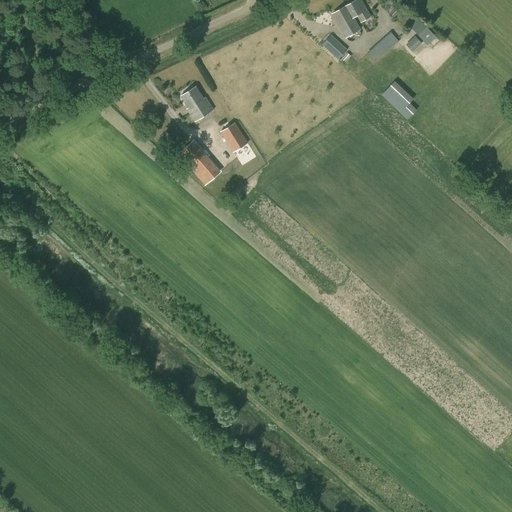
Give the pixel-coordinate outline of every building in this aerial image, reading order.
[(360,0),(355,0),(345,7),(352,19),(352,18),(359,30),(360,29),(353,17),(357,15),(361,22),(371,17),(360,0)] [(397,19),(407,27),(414,19),(397,4),(396,5),(391,1),(391,0),(379,0),(384,7),(390,12),(389,13),(394,18),(397,13),(400,16),(397,19)] [(352,19),(345,7),(332,14),(346,38),(359,30),(352,18),(352,19)] [(418,18),(409,26),(427,46),(436,38),(418,18)] [(399,41),(390,31),(367,53),(375,62),(399,41)] [(321,44),(338,60),(347,50),(330,34),(321,44)] [(405,45),(411,51),(420,42),(414,36),(405,45)] [(351,56),(347,53),(340,60),(344,64),(351,56)] [(416,110),(409,103),(413,99),(393,81),(380,95),(407,120),(416,110)] [(186,109),(194,122),(214,110),(205,97),(203,98),(196,87),(181,96),(188,108),(186,109)] [(152,120),(144,130),(150,135),(158,125),(152,120)] [(235,122),(222,131),(234,151),(248,143),(235,122)] [(216,171),(211,165),(200,177),(206,182),(216,171)]
